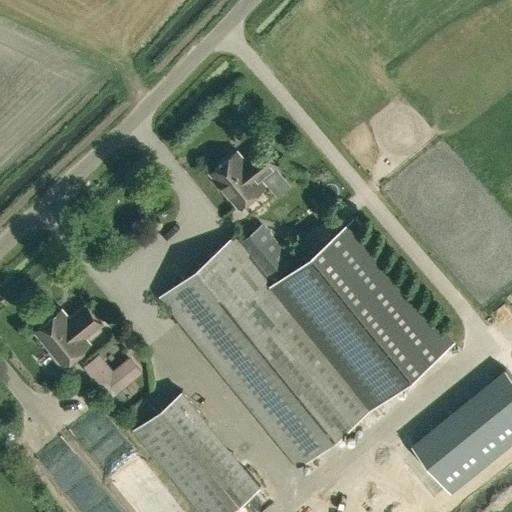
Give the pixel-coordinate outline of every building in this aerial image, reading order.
[(237,150),(210,172),(239,206),(265,184),(261,179),(278,165),(262,145),(250,155),(253,159),(248,163),(237,150)] [(295,263),(273,281),(373,404),(452,340),(353,217),(295,263)] [(251,254),(236,234),(162,295),(299,464),(373,404),(273,281),(251,254)] [(262,245),(251,254),(273,281),(295,263),(287,253),(276,263),(262,245)] [(62,308),(35,330),(63,364),(90,343),(85,337),(102,323),(86,304),(74,314),(77,317),(73,321),(62,308)] [(99,352),(85,363),(110,394),(141,369),(130,355),(113,369),(99,352)] [(182,390),(135,429),(202,511),(225,511),(259,485),(182,390)] [(432,428),(413,443),(429,463),(448,447),(432,428)] [(135,489),(148,511),(181,511),(151,458),(137,466),(146,483),(135,489)] [(394,487),(374,502),(381,511),(400,511),(408,506),(394,487)]
